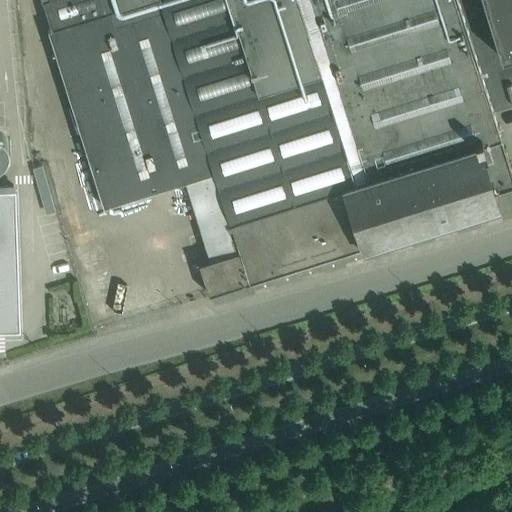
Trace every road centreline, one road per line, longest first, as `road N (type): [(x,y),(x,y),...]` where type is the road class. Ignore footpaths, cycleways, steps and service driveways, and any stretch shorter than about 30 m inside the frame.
road 1 (tertiary): [(511,306),(0,464)]
road 2 (unclassified): [(0,392),(511,243)]
road 3 (tertiary): [(39,511),(511,367)]
